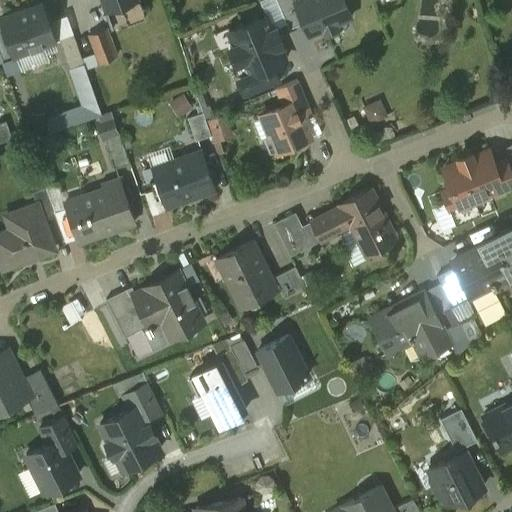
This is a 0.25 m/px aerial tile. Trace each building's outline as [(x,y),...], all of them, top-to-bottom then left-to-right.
[(102,0),(106,10),(134,0),(102,0)] [(296,0),(310,33),(352,16),(345,0),(296,0)] [(44,8),(22,16),(20,11),(2,18),(15,55),(55,41),(44,8)] [(267,14),(230,30),(236,44),(230,46),(237,62),(243,60),(248,73),(249,74),(273,64),(285,59),(279,44),(283,43),(276,26),(272,28),(267,14)] [(106,27),(90,33),(100,62),(117,56),(106,27)] [(74,32),(60,38),(71,68),(84,63),(74,32)] [(273,64),(249,74),(248,73),(239,77),(246,95),(280,80),(273,64)] [(298,78),(276,88),(276,89),(278,88),(285,105),(295,101),(296,105),(307,101),(311,112),(312,111),(298,78)] [(174,96),(181,110),(193,105),(186,91),(174,96)] [(365,102),(370,120),(388,114),(383,97),(365,102)] [(296,105),(295,101),(285,105),(263,115),(272,134),(264,137),(270,152),(286,145),(286,144),(309,135),(296,105)] [(229,110),(210,114),(215,137),(235,132),(229,110)] [(203,111),(188,116),(196,139),(211,134),(203,111)] [(0,138),(13,135),(8,118),(0,120),(0,138)] [(120,132),(105,137),(116,167),(130,162),(120,132)] [(202,147),(152,165),(167,206),(186,199),(185,197),(214,187),(215,189),(216,188),(202,147)] [(490,150),(445,167),(459,202),(503,186),(490,150)] [(106,189),(67,203),(66,200),(65,200),(79,240),(135,220),(120,176),(103,182),(106,189)] [(46,185),(33,190),(37,202),(38,202),(44,219),(57,214),(46,185)] [(397,237),(371,187),(340,203),(341,205),(312,219),(322,238),(350,223),(365,253),(397,237)] [(21,224),(0,231),(0,255),(4,266),(54,247),(44,219),(38,202),(37,202),(16,210),(21,224)] [(306,230),(284,241),(291,254),(312,243),(306,230)] [(511,231),(481,247),(500,285),(511,278),(511,231)] [(253,239),(218,257),(241,303),(277,285),(253,239)] [(500,285),(481,247),(452,261),(454,265),(470,296),(471,295),(493,284),(495,289),(499,287),(500,285)] [(296,264),(276,275),(286,295),(307,285),(296,264)] [(470,296),(454,265),(437,273),(441,281),(453,306),(454,306),(472,297),(471,295),(470,296)] [(203,315),(179,268),(133,291),(149,323),(147,324),(150,330),(154,328),(151,322),(160,318),(168,333),(203,315)] [(453,306),(441,281),(429,287),(442,312),(453,306)] [(127,287),(107,297),(126,335),(147,324),(149,323),(133,291),(130,293),(127,287)] [(425,289),(396,303),(397,306),(371,319),(387,351),(421,334),(430,352),(451,341),(425,289)] [(278,389),(284,386),(287,387),(290,387),(294,386),(297,385),(299,383),(301,380),(302,377),(309,373),(288,334),(258,350),(278,389)] [(232,347),(238,359),(250,352),(243,338),(231,345),(232,347)] [(221,360),(225,369),(239,362),(238,359),(232,347),(217,354),(221,360)] [(0,407),(26,394),(29,393),(21,377),(7,349),(0,352),(0,407)] [(250,352),(238,359),(239,362),(246,375),(259,369),(250,352)] [(221,360),(189,377),(198,395),(205,392),(221,422),(246,409),(233,384),(225,369),(221,360)] [(246,375),(239,362),(225,369),(233,384),(247,377),(246,375)] [(59,403),(40,367),(21,377),(29,393),(26,394),(35,413),(50,407),(58,403),(59,403)] [(123,394),(130,408),(138,404),(146,420),(163,411),(148,381),(123,394)] [(511,400),(483,415),(501,450),(511,444),(511,400)] [(64,414),(58,403),(50,407),(56,418),(64,414)] [(130,408),(100,423),(108,440),(107,441),(114,455),(116,454),(123,468),(161,449),(153,435),(155,434),(149,422),(147,423),(146,420),(138,404),(130,408)] [(461,407),(441,417),(457,449),(478,439),(461,407)] [(56,418),(51,421),(64,447),(77,441),(64,414),(56,418)] [(64,447),(51,421),(40,427),(48,443),(26,454),(46,492),(79,475),(64,447)] [(484,486),(466,450),(446,460),(445,459),(429,467),(447,502),(461,496),(462,497),(484,486)] [(381,485),(333,509),(334,511),(394,511),(393,508),(381,485)] [(244,511),(241,497),(196,506),(197,510),(197,511),(244,511)] [(420,511),(413,497),(393,508),(394,511),(420,511)] [(59,511),(55,502),(30,511),(59,511)]
